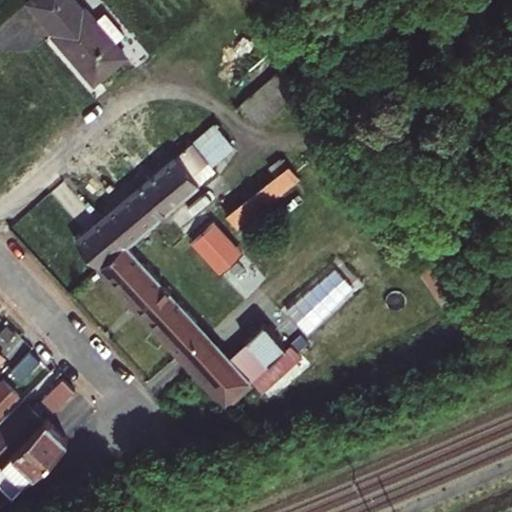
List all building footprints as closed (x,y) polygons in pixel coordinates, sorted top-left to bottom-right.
[(97,11),(87,0),(49,0),(42,6),(71,39),(69,40),(92,64),(95,61),(116,83),(143,58),(132,45),(111,23),(101,12),(97,15),(95,12),(97,11)] [(111,23),(132,45),(141,37),(121,14),(111,23)] [(305,64),(261,104),(280,124),(323,85),(305,64)] [(256,146),(237,124),(99,249),(258,407),(282,384),(259,360),(151,250),(239,171),(234,166),(256,146)] [(312,163),(250,216),(261,229),(324,176),(312,163)] [(269,293),(291,273),(247,224),(242,228),(238,223),(234,227),(233,225),(218,238),(269,293)] [(315,350),(332,370),(428,287),(377,228),(282,311),(293,323),(317,348),(315,350)] [(275,345),(298,367),(315,350),(317,348),(293,323),(274,343),(275,345)] [(259,360),(282,384),(298,367),(275,345),(259,360)] [(28,354),(12,371),(21,380),(38,363),(28,354)] [(56,369),(35,388),(43,396),(64,377),(56,369)] [(44,399),(55,408),(74,388),(64,378),(44,399)] [(0,411),(16,395),(4,383),(0,386),(0,411)] [(0,466),(42,422),(28,408),(0,437),(0,466)] [(56,452),(69,438),(47,417),(42,422),(0,466),(0,485),(13,497),(56,452)]
